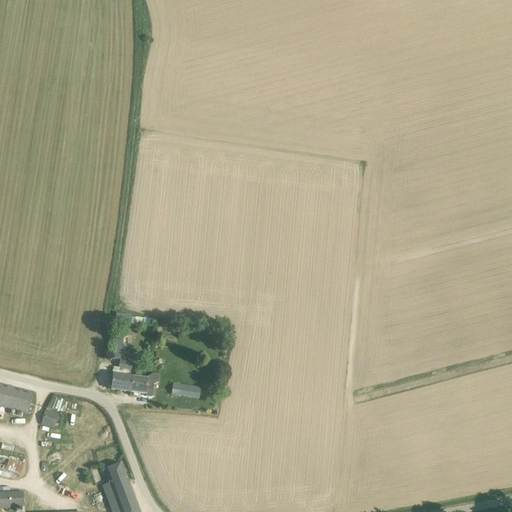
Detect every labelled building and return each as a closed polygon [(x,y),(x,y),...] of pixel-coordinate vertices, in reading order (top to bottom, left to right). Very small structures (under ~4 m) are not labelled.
[(143,319),(132,317),(131,327),(143,328),(143,325),(155,327),(157,320),(144,318),(143,319)] [(114,333),(111,359),(120,360),(121,360),(124,335),(114,333)] [(109,378),(108,387),(112,387),(111,390),(131,393),(133,378),(128,378),(129,374),(130,374),(132,362),(130,361),(121,360),(120,360),(119,368),(114,367),(113,375),(113,379),(109,378)] [(133,378),(131,393),(146,395),(146,397),(152,397),(153,396),(154,390),(153,389),(154,384),(156,384),(158,383),(159,375),(153,374),(147,378),(149,380),(133,378)] [(0,407),(28,415),(31,403),(34,393),(0,383),(0,407)] [(199,399),(201,388),(173,384),(171,394),(199,399)] [(57,415),(45,412),(42,424),(54,427),(57,415)] [(0,467),(2,468),(1,475),(8,477),(9,471),(19,473),(22,459),(0,454),(0,467)] [(103,487),(112,511),(139,511),(122,465),(106,471),(111,484),(103,487)] [(0,509),(24,509),(23,492),(0,492),(0,509)]
